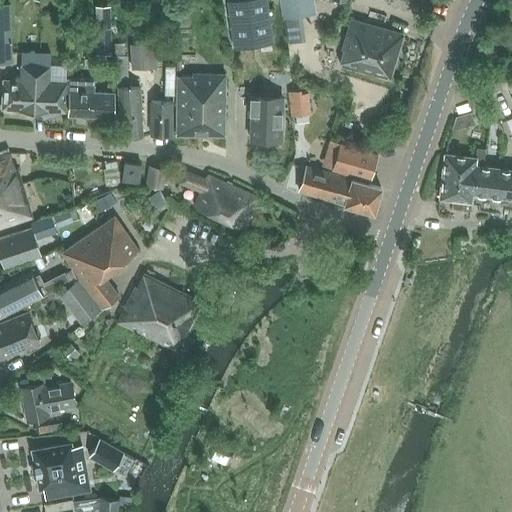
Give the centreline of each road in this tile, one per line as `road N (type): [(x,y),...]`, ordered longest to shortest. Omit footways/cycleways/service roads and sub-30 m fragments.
road 1 (residential): [(391,234),(314,211),(217,162),(181,153),(0,138)]
road 2 (secondary): [(295,511),(391,234)]
road 3 (secondary): [(391,234),(478,0)]
